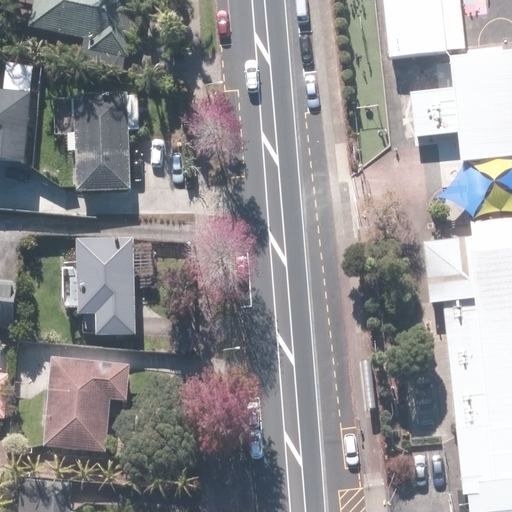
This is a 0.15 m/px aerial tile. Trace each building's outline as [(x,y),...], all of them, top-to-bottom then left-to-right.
[(38,0),(31,30),(84,44),(77,69),(121,80),(141,2),(134,0),(38,0)] [(440,0),(379,0),(386,67),(446,62),(440,0)] [(511,167),(511,57),(443,64),(453,173),(511,167)] [(31,101),(0,98),(0,166),(27,168),(31,101)] [(140,100),(77,99),(75,192),(131,193),(132,134),(139,134),(140,100)] [(136,245),(78,244),(78,273),(64,273),(63,313),(81,313),(81,319),(134,320),(136,245)] [(469,461),(511,456),(511,249),(446,257),(469,461)] [(0,332),(15,333),(18,272),(0,270),(0,332)] [(130,367),(52,362),(47,453),(106,457),(110,403),(128,404),(130,367)] [(0,421),(6,422),(8,376),(0,376),(0,421)] [(511,511),(511,456),(469,461),(473,511),(511,511)] [(21,511),(70,511),(72,483),(24,479),(21,511)]
